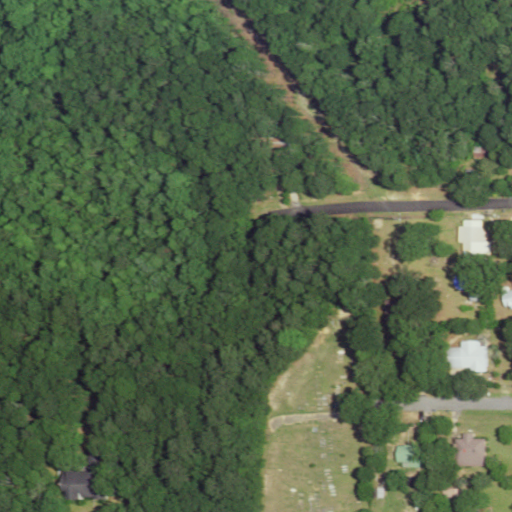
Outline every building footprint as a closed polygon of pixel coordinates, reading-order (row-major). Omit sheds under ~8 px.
[(467,254),(482,254),(482,231),(475,231),(475,224),(453,224),(453,242),(467,241),(467,254)] [(497,308),(511,304),(511,292),(511,286),(494,290),(497,308)] [(466,367),(466,372),(480,371),(479,346),(474,347),(473,340),(455,341),(455,347),(441,347),(441,367),(466,367)] [(478,439),(467,439),(467,432),(456,432),(456,439),(449,439),(450,465),(479,465),(478,439)] [(391,446),(391,464),(417,465),(417,446),(391,446)] [(102,470),(61,471),(61,499),(103,499),(102,470)]
